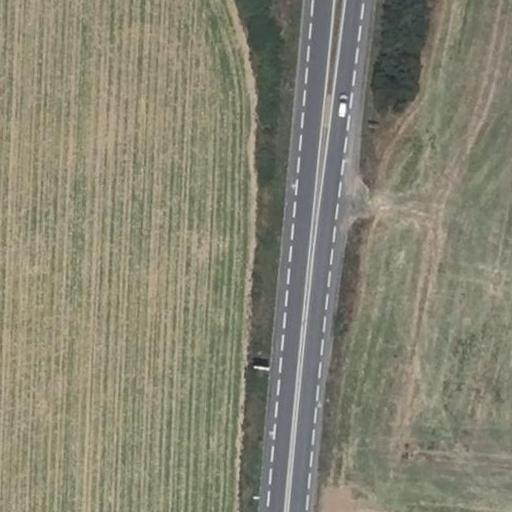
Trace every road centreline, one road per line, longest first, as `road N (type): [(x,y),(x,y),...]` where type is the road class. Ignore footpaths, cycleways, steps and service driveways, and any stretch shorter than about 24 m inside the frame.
road 1 (tertiary): [(303,511),(356,0)]
road 2 (tertiary): [(325,0),(279,511)]
